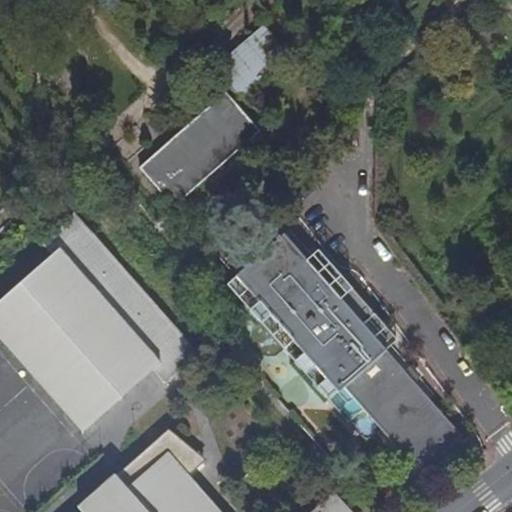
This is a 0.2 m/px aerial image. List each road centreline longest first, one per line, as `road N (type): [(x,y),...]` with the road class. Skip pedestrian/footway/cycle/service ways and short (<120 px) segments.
road 1 (track): [(307,0),(309,87),(276,136)]
road 2 (track): [(461,0),(355,94)]
